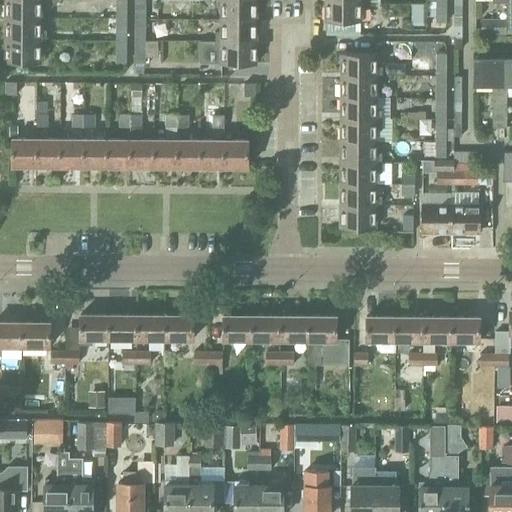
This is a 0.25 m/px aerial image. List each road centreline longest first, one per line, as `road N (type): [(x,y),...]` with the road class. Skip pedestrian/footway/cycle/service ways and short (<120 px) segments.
road 1 (residential): [(0,269),(285,271)]
road 2 (residential): [(285,271),(287,57),(306,39),(306,0)]
road 3 (residential): [(285,271),(511,272)]
